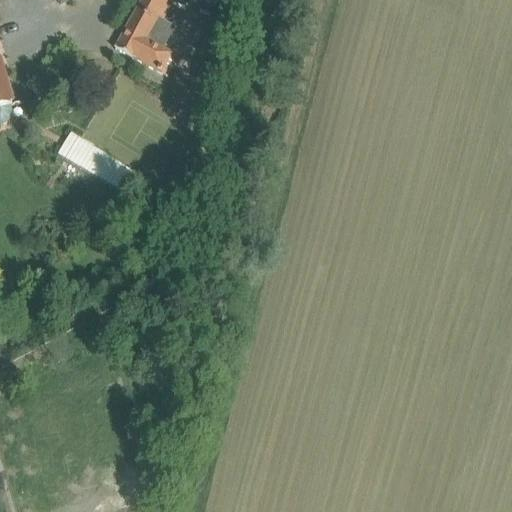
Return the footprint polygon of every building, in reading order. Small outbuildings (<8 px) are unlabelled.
[(162,22),(173,0),(141,0),(115,51),(168,79),(179,58),(162,49),(173,29),(162,22)] [(0,124),(7,123),(12,114),(10,106),(13,106),(33,100),(28,82),(8,88),(0,60),(0,124)] [(58,156),(125,195),(137,173),(70,134),(58,156)] [(155,223),(169,232),(180,213),(166,205),(155,223)] [(60,435),(34,442),(51,511),(96,511),(108,509),(108,511),(135,511),(127,475),(134,473),(130,458),(123,460),(118,438),(122,437),(119,424),(114,425),(111,410),(85,417),(102,485),(74,492),(60,435)]
